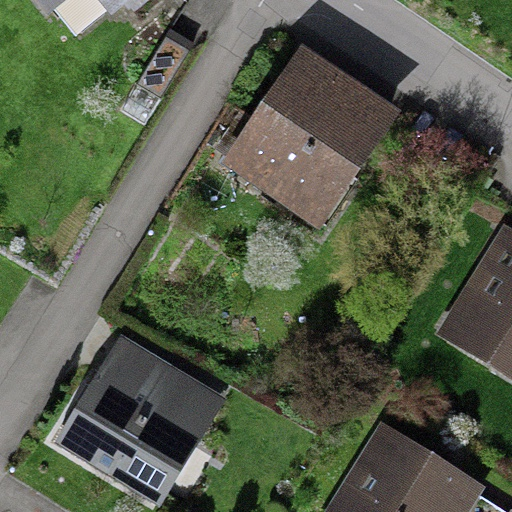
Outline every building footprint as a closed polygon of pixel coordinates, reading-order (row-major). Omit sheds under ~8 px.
[(123,0),(41,0),(48,8),(57,0),(101,0),(110,11),(123,0)] [(189,46),(164,32),(135,83),(160,98),(189,46)] [(330,219),(404,110),(303,41),(228,150),(330,219)] [(511,379),(511,225),(504,221),(436,332),(511,379)] [(102,364),(59,435),(145,487),(204,388),(156,359),(139,387),(102,364)] [(466,511),(484,484),(380,419),(321,511),(466,511)]
